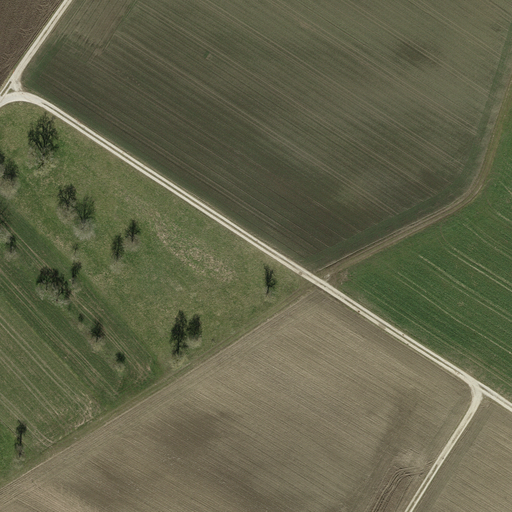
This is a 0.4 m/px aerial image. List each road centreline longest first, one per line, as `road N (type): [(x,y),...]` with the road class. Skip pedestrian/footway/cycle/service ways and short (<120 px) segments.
road 1 (track): [(320,282),(43,102),(0,100)]
road 2 (track): [(483,388),(320,282)]
road 3 (track): [(409,511),(483,388)]
road 4 (track): [(0,98),(70,0)]
